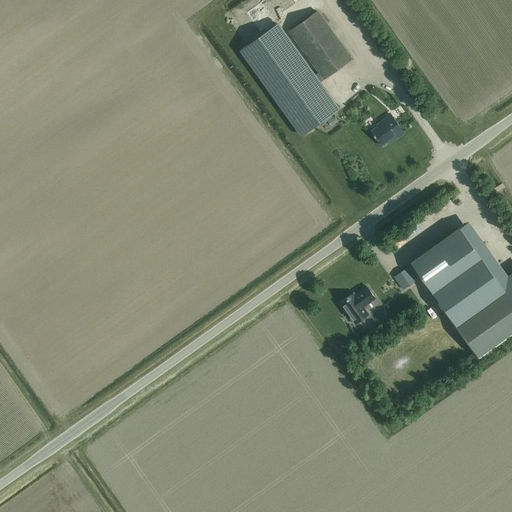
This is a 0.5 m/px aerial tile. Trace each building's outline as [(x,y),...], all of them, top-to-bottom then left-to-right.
[(282,10),(275,19),(280,23),(287,14),(282,10)] [(315,74),(311,69),(310,70),(319,82),(351,59),(318,11),(290,31),(319,72),(315,74)] [(338,109),(310,70),(277,23),(241,49),(302,135),(338,109)] [(396,137),(404,132),(391,114),(376,125),(378,127),(371,131),(381,145),(395,135),(396,137)] [(457,326),(506,291),(460,227),(411,262),(457,326)] [(403,289),(416,279),(407,267),(394,277),(403,289)] [(369,313),(364,307),(376,298),(367,287),(355,295),(354,292),(340,302),(355,323),(369,313)] [(478,356),(511,331),(511,299),(506,291),(457,326),(478,356)]
